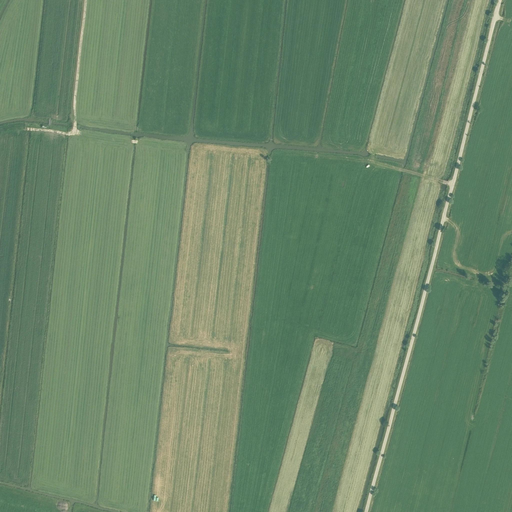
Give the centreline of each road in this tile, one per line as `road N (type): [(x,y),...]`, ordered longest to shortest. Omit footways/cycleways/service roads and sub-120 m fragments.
road 1 (unclassified): [(366,511),(500,0)]
road 2 (track): [(0,130),(74,131),(86,0)]
